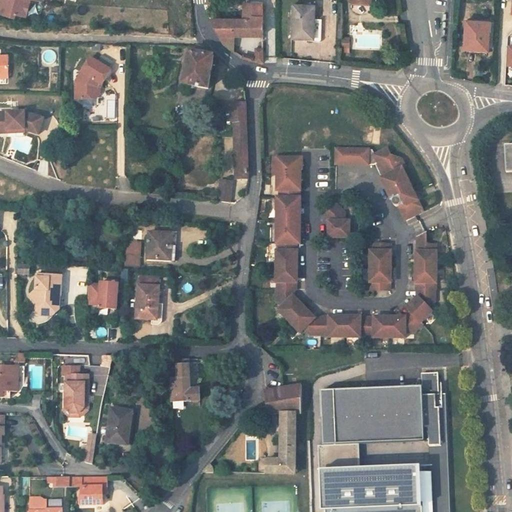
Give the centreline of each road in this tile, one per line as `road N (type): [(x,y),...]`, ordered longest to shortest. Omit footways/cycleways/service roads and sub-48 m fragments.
road 1 (residential): [(496,511),(488,397),(438,110)]
road 2 (residential): [(310,158),(304,266),(317,305),(390,302),(399,288),(396,234),(380,202),(366,180),(339,172)]
road 3 (residential): [(250,213),(155,206),(0,167)]
road 4 (residential): [(0,346),(250,353)]
road 5 (residential): [(252,73),(370,80),(438,110)]
road 6 (residential): [(164,511),(247,405),(257,381),(250,353)]
road 7 (residential): [(250,353),(240,329),(250,213)]
road 8 (residential): [(250,213),(257,172),(252,73)]
road 9 (unknown): [(125,200),(113,63)]
